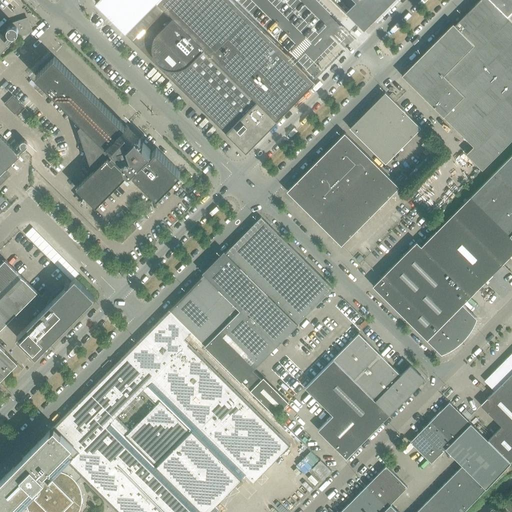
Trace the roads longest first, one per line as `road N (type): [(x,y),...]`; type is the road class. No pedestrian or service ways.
road 1 (residential): [(442,380),(261,200)]
road 2 (residential): [(68,11),(240,178)]
road 3 (residential): [(0,462),(141,319)]
road 4 (residential): [(310,511),(442,380)]
road 5 (residential): [(366,48),(240,178)]
road 6 (residential): [(261,200),(388,71)]
road 7 (residential): [(120,299),(0,420)]
road 8 (residential): [(240,178),(120,299)]
road 9 (residential): [(120,299),(28,208),(0,237)]
road 10 (residential): [(141,319),(261,200)]
